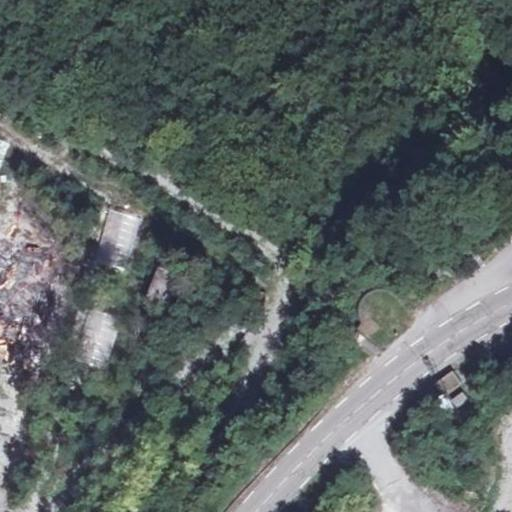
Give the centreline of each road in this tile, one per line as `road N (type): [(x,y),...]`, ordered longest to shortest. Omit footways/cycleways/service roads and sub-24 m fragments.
road 1 (track): [(189,511),(275,318),(281,279),(271,252),(0,87)]
road 2 (secondary): [(255,511),(309,453),(481,316)]
